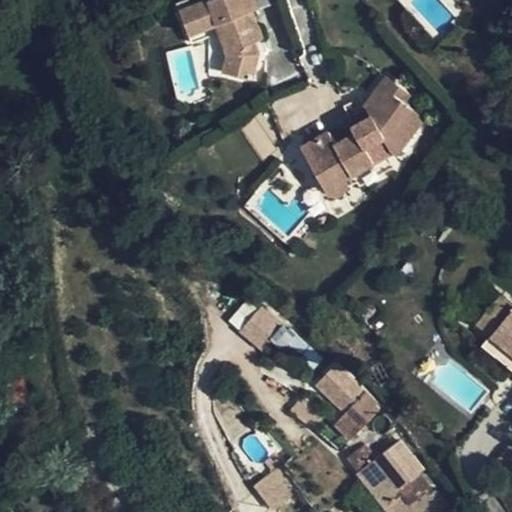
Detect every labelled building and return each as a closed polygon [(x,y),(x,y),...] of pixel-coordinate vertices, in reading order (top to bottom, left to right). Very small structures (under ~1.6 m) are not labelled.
[(258,55),(254,43),(250,31),(256,29),(251,12),(257,10),(252,0),(208,0),(181,9),(190,33),(217,23),(224,20),(230,35),(222,38),(228,55),(224,71),(251,79),(258,55)] [(224,20),(217,23),(222,38),(230,35),(224,20)] [(260,40),(256,29),(250,31),(254,43),(260,40)] [(340,142),(348,177),(391,156),(395,154),(399,156),(425,119),(406,107),(415,93),(389,75),(367,104),(368,108),(373,116),(350,126),(352,130),(353,133),(340,139),(340,142)] [(346,117),(350,126),(373,116),(368,108),(346,117)] [(340,142),(340,139),(331,143),(328,136),(310,143),(323,170),(314,173),(320,188),(335,198),(342,192),(343,188),(341,179),(348,177),(340,142)] [(303,147),(314,173),(323,170),(310,143),(303,147)] [(348,177),(349,186),(357,183),(360,187),(396,169),(391,156),(348,177)] [(511,296),(503,289),(478,317),(492,329),(511,344),(511,296)] [(241,299),(228,330),(266,346),(279,315),(241,299)] [(323,358),(290,328),(275,343),(283,350),(288,345),(314,368),(323,358)] [(511,344),(492,329),(485,338),(511,360),(511,344)] [(379,403),(339,364),(326,379),(336,388),(329,396),(363,427),(381,409),(377,405),(379,403)] [(332,446),(293,399),(267,421),(306,468),(332,446)] [(375,457),(376,460),(360,473),(387,507),(404,494),(400,490),(424,469),(401,438),(375,457)] [(275,468),(253,486),(272,510),(295,493),(275,468)]
